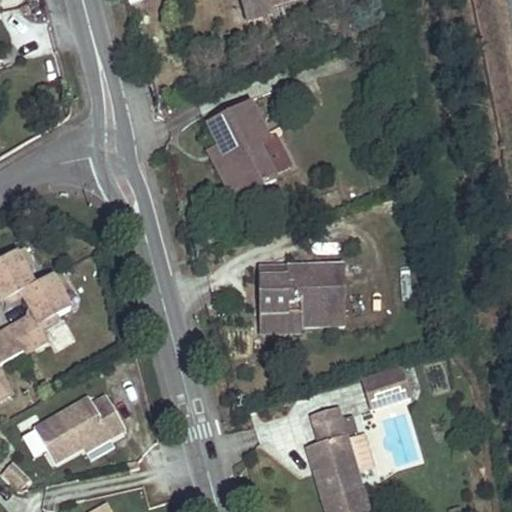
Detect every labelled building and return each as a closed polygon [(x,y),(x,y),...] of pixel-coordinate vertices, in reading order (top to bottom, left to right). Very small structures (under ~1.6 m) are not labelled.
[(238,0),(245,25),(271,18),(268,8),(298,0),(238,0)] [(221,163),(236,195),(270,178),(255,147),(267,141),(249,103),(208,122),(220,146),(227,160),(221,163)] [(205,153),(212,167),(221,163),(227,160),(220,146),(205,153)] [(212,167),(227,199),(236,195),(221,163),(212,167)] [(26,249),(18,254),(27,270),(34,266),(26,249)] [(0,296),(4,303),(35,286),(27,270),(18,254),(0,263),(0,296)] [(258,269),(257,278),(286,278),(286,270),(258,269)] [(342,317),(342,270),(286,270),(286,278),(257,278),(259,316),(342,317)] [(61,271),(53,276),(62,291),(70,287),(61,271)] [(62,291),(53,276),(35,286),(4,303),(7,307),(23,298),(32,314),(8,328),(21,352),(47,337),(43,330),(60,320),(58,316),(72,308),(62,291)] [(342,317),(259,316),(259,337),(289,336),(289,326),(342,326),(342,317)] [(70,325),(48,333),(55,355),(77,348),(70,325)] [(0,391),(8,386),(0,371),(0,363),(21,352),(8,328),(0,333),(0,391)] [(411,402),(402,371),(361,382),(371,414),(411,402)] [(8,386),(0,391),(0,400),(12,394),(8,386)] [(90,407),(87,400),(34,430),(53,465),(105,436),(108,440),(123,431),(106,399),(90,407)] [(311,418),(320,446),(312,448),(319,473),(314,474),(325,511),(367,511),(357,475),(375,470),(365,436),(347,442),(346,439),(341,421),(338,411),(311,418)] [(341,421),(346,439),(358,435),(353,418),(341,421)] [(85,453),(108,440),(105,436),(83,449),(85,453)] [(307,450),(314,474),(319,473),(312,448),(307,450)] [(10,467),(1,476),(17,493),(27,483),(10,467)]
